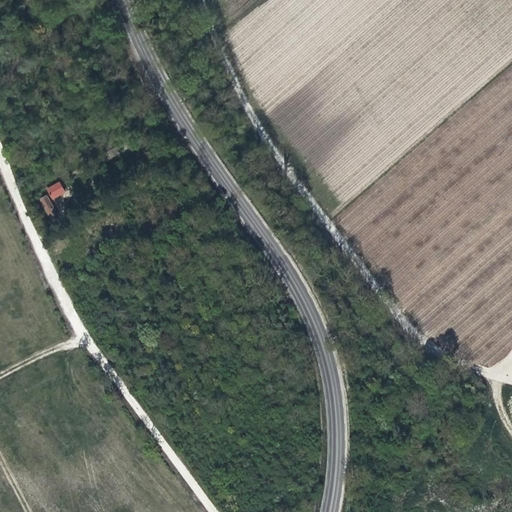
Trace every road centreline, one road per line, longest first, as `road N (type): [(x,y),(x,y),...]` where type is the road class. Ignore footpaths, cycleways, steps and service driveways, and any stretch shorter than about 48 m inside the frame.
road 1 (primary): [(329,511),(335,399),(319,333),(290,274),(164,89),(124,0)]
road 2 (track): [(511,377),(457,364),(399,320),(241,96),(200,0)]
road 3 (unclassified): [(0,156),(92,349),(214,511)]
